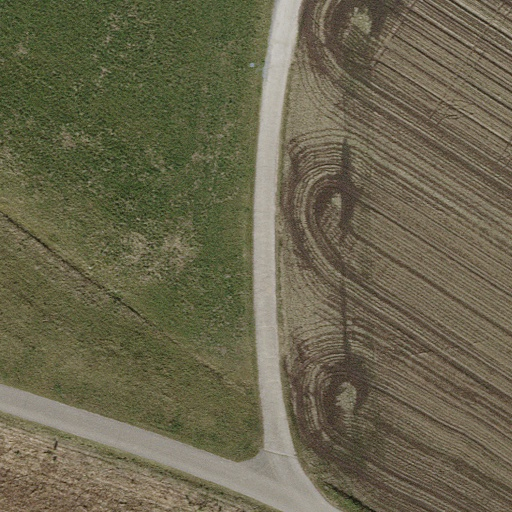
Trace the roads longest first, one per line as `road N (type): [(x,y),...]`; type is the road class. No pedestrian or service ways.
road 1 (track): [(279,488),(259,307),(265,137),(293,0)]
road 2 (track): [(320,511),(279,488),(0,398)]
